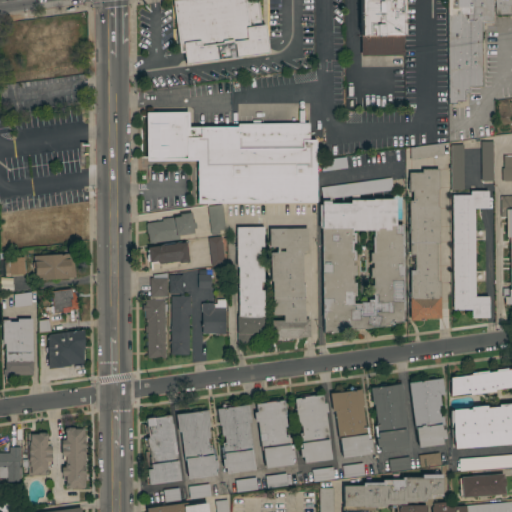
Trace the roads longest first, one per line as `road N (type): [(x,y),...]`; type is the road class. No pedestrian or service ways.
road 1 (residential): [(511,339),(0,409)]
road 2 (tertiary): [(116,337),(113,57)]
